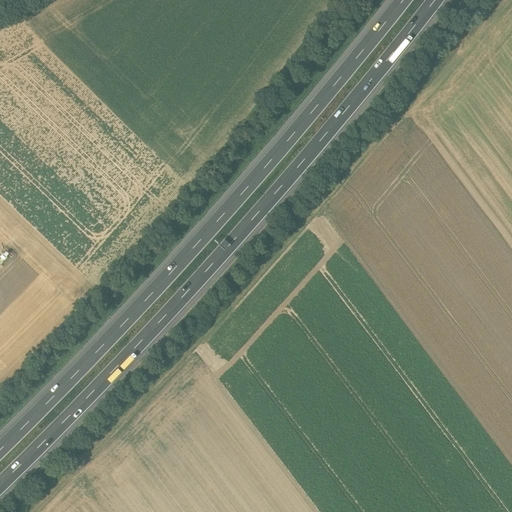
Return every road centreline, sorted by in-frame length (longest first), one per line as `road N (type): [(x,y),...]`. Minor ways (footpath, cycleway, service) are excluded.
road 1 (track): [(30,511),(195,342),(496,0)]
road 2 (motorway): [(0,482),(148,332),(431,0)]
road 3 (motorway): [(396,0),(131,308),(0,442)]
